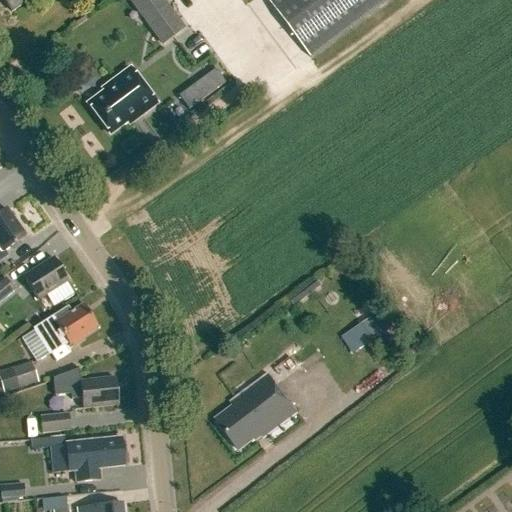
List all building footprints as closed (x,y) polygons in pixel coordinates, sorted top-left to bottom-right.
[(2,0),(11,13),(27,3),(25,1),(26,0),(2,0)] [(133,0),(164,42),(184,28),(164,0),(133,0)] [(267,0),(311,59),(391,0),(267,0)] [(103,93),(87,106),(110,135),(139,112),(141,115),(156,103),(129,69),(101,91),(103,93)] [(2,254),(24,238),(4,210),(0,212),(0,260),(5,257),(2,254)] [(53,259),(23,279),(38,302),(68,282),(53,259)] [(0,303),(14,292),(4,280),(0,283),(0,303)] [(81,340),(97,329),(81,306),(54,324),(51,319),(32,331),(48,355),(66,343),(68,348),(71,346),(73,348),(82,342),(81,340)] [(381,316),(363,328),(370,338),(388,326),(381,316)] [(297,356),(310,370),(322,358),(309,344),(297,356)] [(0,386),(3,395),(37,383),(31,364),(0,374),(0,386)] [(83,411),(118,406),(115,380),(80,384),(78,374),(53,381),(54,397),(72,396),(72,401),(82,400),(83,411)] [(234,412),(217,425),(239,453),(257,440),(259,443),(276,430),(277,432),(298,417),(270,379),(231,408),(234,412)] [(68,415),(39,418),(41,436),(70,433),(68,415)] [(120,440),(64,446),(67,474),(74,474),(75,484),(99,482),(98,471),(123,468),(120,440)]
